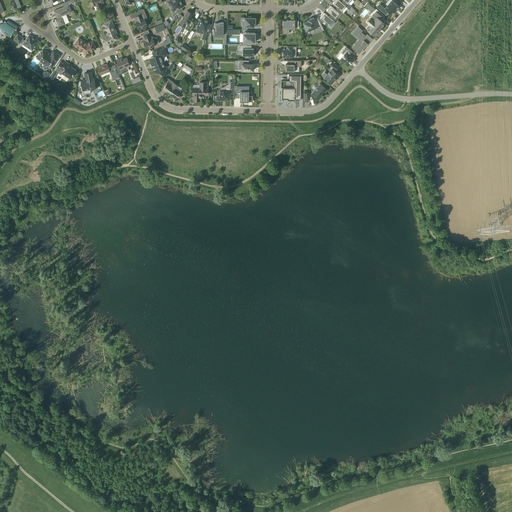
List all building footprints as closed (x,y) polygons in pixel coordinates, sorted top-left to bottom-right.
[(18,0),(13,0),(17,8),(21,6),(18,0)] [(92,0),(94,5),(95,6),(96,5),(97,9),(97,10),(103,7),(101,3),(104,2),(103,0),(92,0)] [(176,9),(179,8),(183,6),(182,3),(181,4),(181,2),(181,1),(180,0),(171,0),(168,2),(172,12),(172,11),(173,13),(171,14),(174,18),(179,14),(177,11),(176,9)] [(334,0),(332,3),(337,6),(341,10),(345,5),(346,6),(348,3),(347,2),(343,0),(341,0),(340,2),(338,0),(334,0)] [(389,11),(392,14),(399,6),(392,0),(391,0),(385,8),(384,7),(381,10),(386,14),(389,11)] [(69,4),(54,10),(55,14),(56,13),(56,14),(56,16),(57,15),(57,17),(57,18),(58,17),(58,18),(56,19),(59,26),(65,23),(62,16),(72,12),(69,4)] [(326,10),(331,14),(335,17),(339,12),(340,13),(342,11),(341,10),(337,6),(335,9),(330,5),(326,10)] [(189,28),(191,27),(196,20),(191,16),(192,13),(187,10),(180,22),(189,28)] [(366,28),(374,34),(383,23),(379,20),(382,17),(375,11),(371,15),(374,18),(366,28)] [(333,21),(336,18),(335,17),(331,14),(328,17),(324,13),(320,17),(324,21),(326,23),(328,24),(332,20),(333,21)] [(137,16),(135,16),(137,20),(137,19),(138,21),(135,22),(138,29),(147,26),(144,18),(144,19),(141,14),(137,16)] [(242,29),(247,29),(247,26),(254,26),(254,23),(255,23),(255,22),(256,22),(256,19),(255,19),(255,17),(251,17),(251,16),(248,16),(248,17),(244,17),(244,21),(242,21),(242,29)] [(205,18),(205,19),(201,17),(199,26),(198,25),(196,31),(199,32),(203,33),(202,39),(207,40),(212,23),(211,23),(210,27),(207,26),(209,19),(205,18)] [(318,32),(324,30),(321,24),(316,25),(314,17),(310,19),(310,20),(303,23),(306,31),(313,28),(315,33),(318,32)] [(295,19),(290,19),(290,20),(283,20),(283,24),(284,24),(283,33),(289,33),(289,28),(290,28),(290,27),(298,28),(299,21),(295,20),(295,19)] [(102,23),(107,34),(100,37),(103,46),(113,42),(113,41),(118,39),(116,34),(117,33),(111,20),(102,23)] [(4,22),(3,22),(0,23),(0,28),(1,30),(4,33),(7,35),(11,37),(11,35),(13,32),(15,29),(16,29),(18,27),(10,22),(7,22),(6,23),(6,22),(6,21),(5,21),(4,21),(4,22)] [(215,23),(215,29),(213,29),(213,34),(223,35),(223,44),(226,44),(226,33),(227,25),(223,25),(224,22),(219,22),(219,23),(215,23)] [(354,49),(359,53),(367,43),(363,39),(365,36),(361,32),(362,31),(358,27),(352,34),(360,42),(354,49)] [(255,42),(255,33),(243,32),(243,42),(255,42)] [(143,42),(146,49),(155,45),(152,38),(149,33),(143,36),(145,39),(146,40),(143,42)] [(23,44),(32,50),(39,41),(29,34),(25,41),(22,39),(23,38),(18,34),(14,40),(20,44),(21,42),(23,44)] [(79,38),(74,45),(86,53),(96,49),(93,41),(87,43),(79,38)] [(249,57),(249,56),(254,56),(254,48),(246,48),(246,45),(239,44),(239,51),(243,51),(242,56),(245,56),(249,57)] [(283,49),(283,57),(293,57),(293,53),(296,53),(296,46),(287,46),(287,49),(283,49)] [(352,61),(354,58),(349,54),(352,51),(346,46),(341,52),(344,55),(340,59),(348,66),(350,63),(351,64),(352,62),(352,61)] [(164,48),(160,49),(153,53),(154,56),(149,58),(155,72),(158,70),(159,73),(164,76),(169,69),(166,67),(162,57),(167,55),(164,48)] [(51,67),(59,56),(53,52),(51,57),(47,54),(48,53),(43,49),(37,58),(41,60),(41,61),(47,65),(48,65),(51,67)] [(126,67),(130,66),(127,57),(123,59),(122,58),(117,60),(120,68),(120,69),(117,71),(119,75),(122,73),(128,71),(126,67)] [(246,63),(246,60),(238,60),(238,64),(242,64),(242,70),(245,70),(245,71),(250,71),(250,70),(253,70),(253,69),(254,69),(254,65),(253,65),(253,64),(246,63)] [(294,71),(294,66),(301,66),(301,60),(288,60),(287,63),(286,63),(286,65),(282,65),(282,70),(286,70),(286,71),(294,71)] [(58,72),(60,69),(63,71),(62,73),(70,78),(74,73),(73,73),(75,70),(71,67),(72,66),(65,61),(63,63),(60,61),(54,70),(58,72)] [(322,75),(328,80),(331,83),(336,78),(337,79),(339,75),(335,71),(336,70),(339,67),(332,61),(329,65),(333,67),(327,74),(325,71),(322,75)] [(117,70),(114,71),(112,67),(109,68),(107,64),(98,68),(100,75),(109,71),(111,75),(112,77),(111,78),(112,79),(114,80),(117,79),(117,78),(120,77),(119,75),(117,71),(117,70)] [(182,69),(189,74),(192,68),(185,64),(182,69)] [(41,76),(47,80),(53,72),(53,71),(51,74),(49,73),(47,75),(45,75),(43,74),(41,76)] [(95,90),(95,88),(96,88),(94,77),(93,78),(91,71),(85,73),(86,79),(81,80),(82,83),(81,84),(80,85),(81,86),(82,86),(83,90),(90,89),(90,90),(95,90)] [(301,99),(301,74),(288,74),(288,81),(294,81),(294,88),(281,88),(281,98),(301,99)] [(170,79),(166,77),(163,82),(164,83),(163,86),(164,87),(163,89),(166,91),(167,91),(168,93),(175,98),(180,91),(177,88),(179,86),(174,82),(170,79)] [(234,94),(234,82),(231,81),(230,89),(220,89),(220,90),(219,90),(218,89),(217,90),(217,95),(213,95),(213,99),(216,99),(216,100),(222,101),(222,99),(230,100),(230,94),(234,94)] [(202,94),(208,94),(208,88),(206,88),(206,82),(200,82),(200,85),(193,84),(193,87),(192,87),(192,94),(193,94),(193,100),(200,100),(200,97),(201,97),(202,96),(202,95),(202,94)] [(318,100),(325,93),(327,90),(320,83),(311,94),(318,100)] [(248,86),(235,85),(235,90),(239,90),(239,100),(252,100),(252,95),(248,95),(248,86)]
